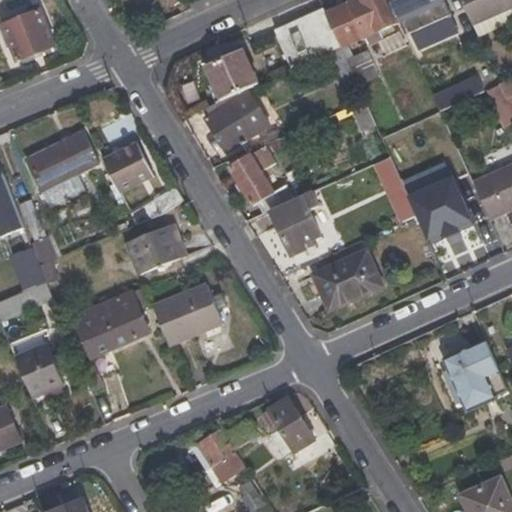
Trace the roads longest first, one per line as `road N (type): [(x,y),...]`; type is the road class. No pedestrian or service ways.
road 1 (residential): [(120,63),(309,364)]
road 2 (residential): [(309,364),(511,272)]
road 3 (residential): [(106,448),(309,364)]
road 4 (residential): [(309,364),(400,511)]
road 5 (residential): [(120,63),(262,0)]
road 6 (residential): [(0,113),(120,63)]
